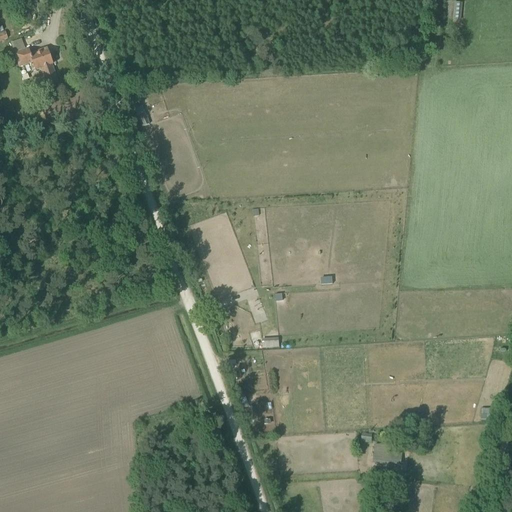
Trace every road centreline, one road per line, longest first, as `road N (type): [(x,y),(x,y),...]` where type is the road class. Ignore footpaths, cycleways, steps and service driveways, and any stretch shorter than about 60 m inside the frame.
road 1 (residential): [(261,511),(79,0)]
road 2 (track): [(476,511),(511,394)]
